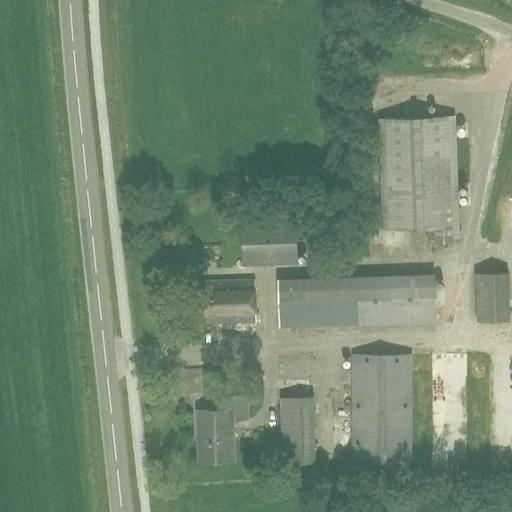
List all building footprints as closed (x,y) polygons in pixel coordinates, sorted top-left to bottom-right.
[(456,239),(451,114),(379,117),(384,227),(429,225),(430,240),(456,239)] [(243,265),(297,262),(295,219),(241,221),(243,265)] [(336,258),(354,258),(353,235),(335,236),(336,258)] [(475,321),(509,320),(508,271),(474,272),(475,321)] [(279,327),(436,322),(435,274),(278,280),(279,327)] [(193,324),(257,321),(255,279),(191,282),(193,324)] [(411,461),(411,354),(353,354),(353,461),(411,461)] [(200,461),(233,460),(232,419),(248,419),(247,393),(223,394),(223,408),(199,409),(200,461)] [(282,397),(282,414),(314,413),(314,397),(282,397)]
